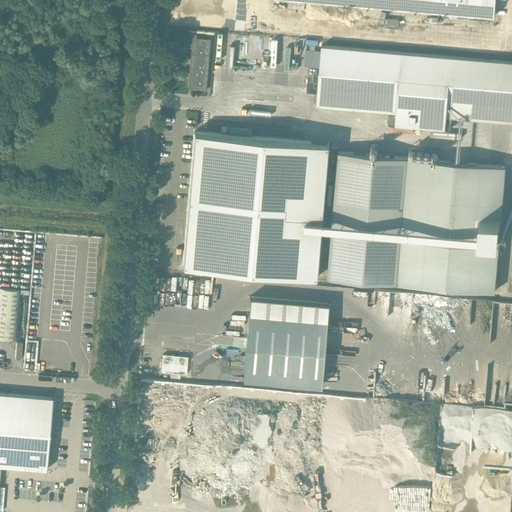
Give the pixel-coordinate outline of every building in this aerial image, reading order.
[(323,0),(494,15),(495,0),(323,0)] [(195,40),(190,88),(205,89),(206,76),(203,75),(203,69),(207,70),(209,41),(195,40)] [(308,73),(306,92),(311,92),(317,93),(316,106),(389,112),(388,124),(451,129),(452,117),(511,122),(511,61),(321,45),(319,74),(313,74),(308,73)] [(194,131),(182,264),(318,276),(330,143),(194,131)] [(506,165),(338,151),(328,277),(495,291),(506,165)] [(20,290),(0,288),(0,338),(16,339),(20,290)] [(326,320),(248,313),(243,379),(253,380),(320,386),(326,320)] [(187,356),(162,354),(161,372),(186,374),(187,356)] [(0,474),(1,466),(46,470),(46,469),(49,438),(52,438),(53,438),(53,429),(50,429),(52,397),(0,392),(0,474)]
